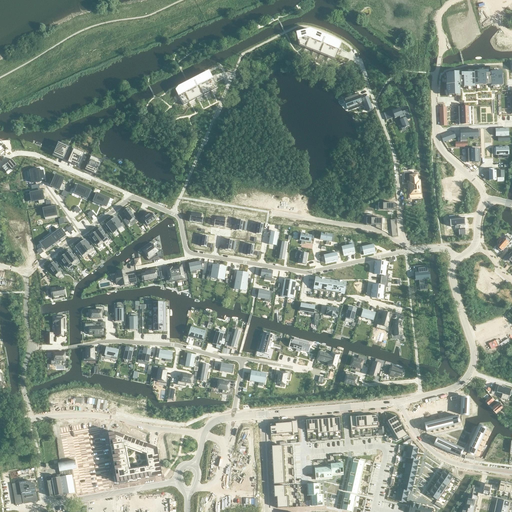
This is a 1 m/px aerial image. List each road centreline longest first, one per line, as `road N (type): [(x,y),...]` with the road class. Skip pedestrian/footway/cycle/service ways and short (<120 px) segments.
road 1 (residential): [(352,51),(396,158),(403,251)]
road 2 (unclassified): [(204,434),(94,415),(0,422)]
road 3 (unclassified): [(17,511),(178,481)]
road 4 (residential): [(173,213),(234,73)]
road 5 (residential): [(133,196),(28,154),(0,165)]
road 6 (tertiary): [(511,473),(444,459),(419,439),(401,401)]
